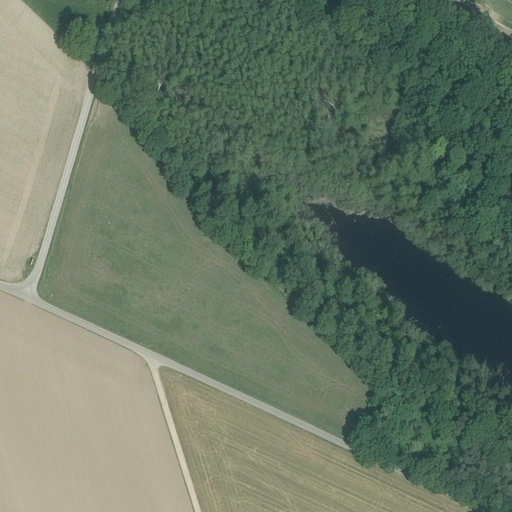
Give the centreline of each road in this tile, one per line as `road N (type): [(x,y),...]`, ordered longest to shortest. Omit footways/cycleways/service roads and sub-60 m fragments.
road 1 (unclassified): [(487,511),(0,287)]
road 2 (track): [(511,221),(491,187),(491,111),(454,86),(378,0)]
road 3 (track): [(155,357),(197,511)]
